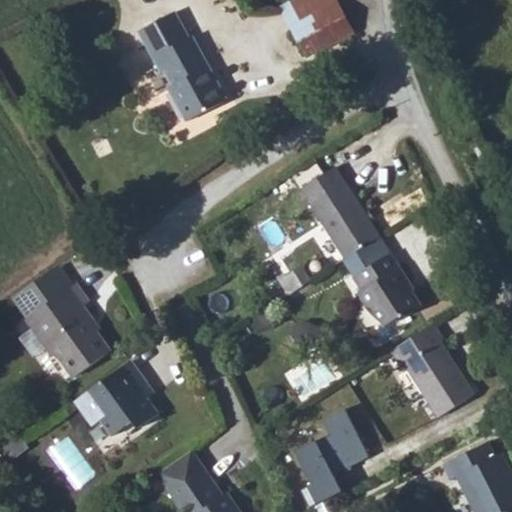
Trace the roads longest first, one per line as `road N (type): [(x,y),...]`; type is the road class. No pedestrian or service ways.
road 1 (residential): [(405,77),(155,230),(161,259)]
road 2 (residential): [(511,301),(405,77)]
